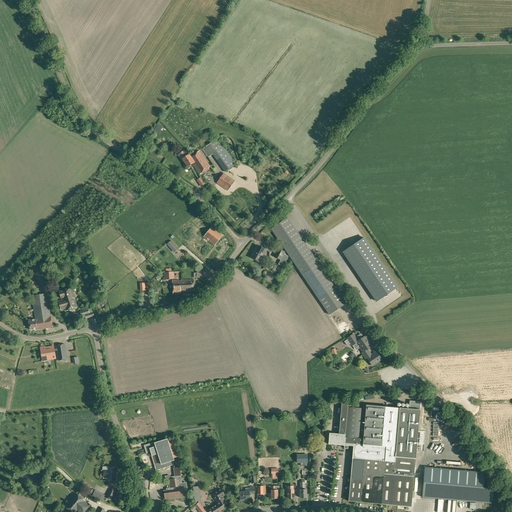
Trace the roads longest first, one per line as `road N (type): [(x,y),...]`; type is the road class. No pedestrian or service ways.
road 1 (unclassified): [(242,244),(187,188),(81,116),(26,0)]
road 2 (unclassified): [(286,199),(420,46)]
road 3 (unclassified): [(397,355),(286,199)]
road 4 (unclassified): [(511,495),(451,411),(397,355)]
road 5 (unclassified): [(93,327),(196,300),(242,244)]
road 6 (unclassified): [(130,456),(93,327)]
